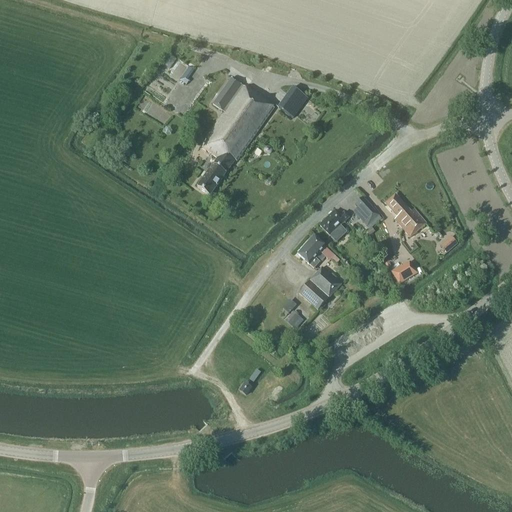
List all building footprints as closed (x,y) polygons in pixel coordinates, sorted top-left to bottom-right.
[(186,86),(189,81),(182,76),(179,81),(186,86)] [(236,163),(273,109),(231,80),(211,106),(223,114),(199,148),(217,160),(196,189),(210,197),(234,161),(236,163)] [(294,87),(279,107),(294,119),(309,99),(294,87)] [(411,212),(394,195),(385,204),(397,218),(394,220),(410,238),(426,224),(414,209),(411,212)] [(371,223),(379,216),(363,198),(355,205),(371,223)] [(340,217),(335,212),(319,226),(336,243),(347,233),(341,227),(349,219),(344,213),(340,217)] [(322,254),(320,253),(325,248),(313,237),(297,256),(309,266),(314,270),(320,263),(320,264),(326,258),(330,262),(334,256),(326,249),(322,254)] [(418,274),(410,262),(401,267),(401,266),(390,273),(399,287),(418,274)] [(318,311),(341,286),(322,269),(299,294),(318,311)] [(288,314),(295,306),(290,301),(283,309),(288,314)] [(295,330),(303,321),(293,312),(285,321),(295,330)] [(245,396),(250,389),(244,385),(239,392),(245,396)]
